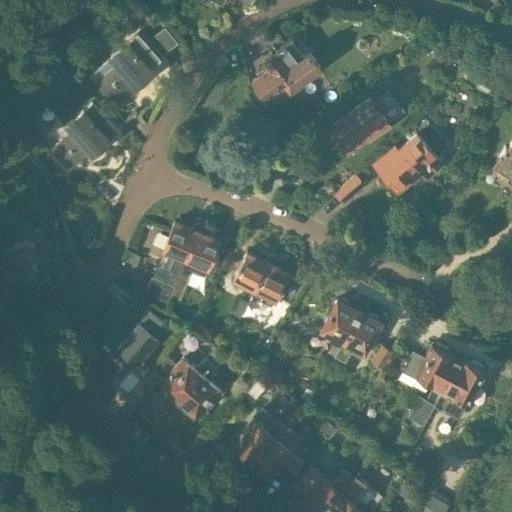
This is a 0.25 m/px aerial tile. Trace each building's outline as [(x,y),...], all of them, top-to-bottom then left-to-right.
[(497,0),(494,0),(487,10),(498,19),(507,7),(497,0)] [(157,32),(170,48),(180,40),(168,24),(157,32)] [(94,74),(90,77),(94,80),(112,101),(133,83),(136,86),(154,70),(153,69),(155,68),(143,56),(149,51),(152,48),(137,31),(127,40),(109,56),(112,58),(109,61),(107,59),(92,72),(94,74)] [(264,94),(272,105),(293,90),(291,87),(321,65),(310,51),(308,53),(306,50),(302,53),(291,38),(261,60),(266,68),(252,78),(255,82),(254,87),(259,94),(264,94)] [(467,78),(475,68),(469,63),(461,72),(467,78)] [(330,141),(340,153),(344,149),(347,153),(368,137),(369,140),(391,124),(389,122),(404,110),(388,88),(372,100),(370,96),(328,128),(335,137),(330,141)] [(89,151),(92,155),(119,131),(93,101),(66,125),(71,131),(49,150),(67,170),(89,151)] [(23,114),(9,127),(18,137),(27,130),(27,119),(23,114)] [(443,162),(416,132),(398,148),(394,144),(373,162),(398,191),(422,171),(427,176),(443,162)] [(285,162),(302,148),(293,136),(292,136),(276,148),(275,149),(285,162)] [(511,137),(502,153),(501,152),(493,164),(506,173),(506,172),(511,175),(511,137)] [(343,202),(366,182),(356,172),(333,192),(343,202)] [(186,258),(198,228),(174,219),(162,248),(176,254),(165,280),(152,275),(147,288),(169,297),(170,297),(175,284),(181,270),(186,258)] [(151,253),(162,230),(147,223),(136,245),(151,253)] [(221,238),(198,228),(186,258),(209,267),(221,238)] [(21,277),(35,271),(38,265),(33,253),(36,247),(34,240),(28,237),(13,243),(5,247),(11,263),(4,265),(9,278),(20,274),(21,277)] [(255,289),(270,260),(247,249),(232,277),(255,289)] [(137,264),(140,254),(132,251),(128,260),(137,264)] [(276,300),(291,272),(270,260),(255,289),(249,301),(247,304),(254,307),(259,299),(271,305),(274,299),(276,300)] [(181,270),(175,284),(185,288),(191,275),(181,270)] [(46,272),(35,276),(40,290),(51,286),(46,272)] [(239,320),(247,304),(249,301),(239,296),(229,315),(239,320)] [(321,329),(320,332),(331,335),(331,334),(332,334),(330,339),(333,340),(327,351),(336,356),(361,308),(348,302),(348,300),(342,297),(340,297),(338,296),(321,328),(321,329)] [(159,337),(169,325),(149,308),(139,320),(140,320),(118,345),(137,362),(158,337),(159,337)] [(361,308),(336,356),(342,359),(347,348),(351,350),(353,345),(365,352),(382,319),(377,317),(377,315),(371,312),(369,312),(361,308)] [(281,328),(277,335),(288,340),(291,333),(281,328)] [(264,351),(272,336),(262,330),(254,346),(264,351)] [(412,348),(403,366),(417,374),(430,381),(428,385),(432,387),(426,398),(419,394),(407,415),(423,424),(434,404),(432,404),(433,402),(459,355),(447,349),(448,346),(438,340),(436,343),(434,342),(427,356),(412,348)] [(383,367),(393,349),(382,342),(371,360),(383,367)] [(166,353),(154,366),(165,376),(161,381),(180,397),(202,372),(212,360),(222,349),(216,344),(207,355),(206,355),(199,363),(197,361),(194,365),(183,356),(177,362),(166,353)] [(202,372),(180,397),(200,414),(221,389),(210,380),(214,376),(211,374),(218,365),(229,353),(222,349),(212,360),(202,372)] [(433,402),(432,404),(434,404),(435,405),(441,408),(448,395),(452,397),(453,394),(468,401),(485,369),(481,367),(483,364),(472,359),(471,361),(459,355),(433,402)] [(130,373),(119,386),(129,394),(139,381),(130,373)] [(378,376),(367,397),(377,402),(388,382),(378,376)] [(276,386),(263,402),(282,418),(295,402),(276,386)] [(295,386),(289,393),(305,403),(312,391),(305,387),(303,391),(295,386)] [(252,460),(275,433),(256,416),(233,443),(252,460)] [(325,417),(318,426),(326,434),(334,424),(325,417)] [(301,434),(286,421),(275,433),(252,460),(270,475),(277,467),(289,477),(306,457),(293,445),(301,434)] [(453,452),(452,452),(438,481),(455,489),(465,467),(465,466),(453,452)] [(420,467),(405,459),(400,467),(415,475),(420,467)] [(333,483),(325,475),(326,474),(313,463),(296,484),(306,493),(299,501),(312,511),(317,511),(350,473),(345,468),(333,483)] [(356,511),(361,506),(353,499),(365,485),(350,473),(317,511),(356,511)] [(407,476),(397,492),(414,502),(424,486),(407,476)] [(432,492),(424,506),(435,511),(444,511),(449,501),(432,492)]
